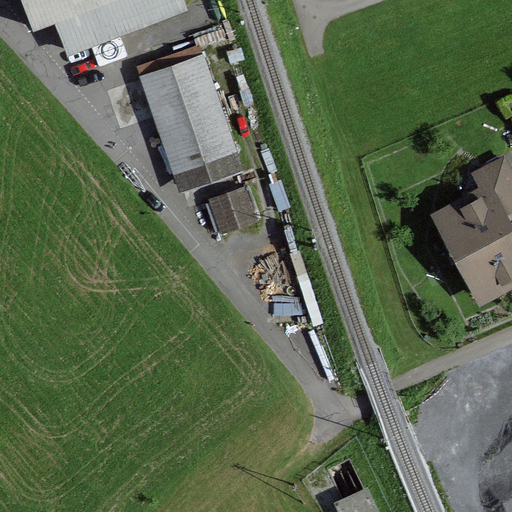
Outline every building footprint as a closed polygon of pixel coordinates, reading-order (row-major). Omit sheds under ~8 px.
[(186,6),(183,0),(23,0),(33,26),(57,17),(69,50),(90,42),(98,65),(127,55),(118,32),(186,6)] [(194,166),(199,181),(238,167),(198,47),(140,67),(177,172),(194,166)] [(241,48),(227,51),(229,61),(243,58),(241,48)] [(248,86),(239,88),(244,105),(253,102),(248,86)] [(210,200),(221,231),(256,219),(245,188),(210,200)] [(439,215),(483,296),(511,280),(511,237),(487,190),(485,191),(439,215)] [(375,511),(365,491),(339,503),(343,511),(375,511)]
